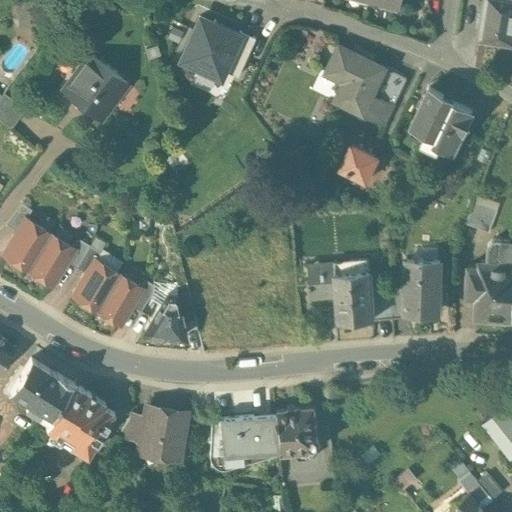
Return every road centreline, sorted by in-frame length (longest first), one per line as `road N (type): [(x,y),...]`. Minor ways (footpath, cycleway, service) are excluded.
road 1 (residential): [(511,355),(222,378),(142,372),(75,348),(0,305)]
road 2 (residential): [(444,56),(329,12),(265,0)]
